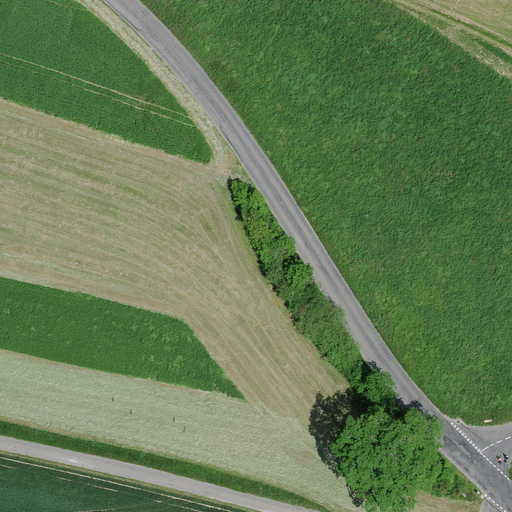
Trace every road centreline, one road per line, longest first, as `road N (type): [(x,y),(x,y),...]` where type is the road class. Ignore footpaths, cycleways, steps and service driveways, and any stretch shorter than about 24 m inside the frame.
road 1 (tertiary): [(119,0),(228,122),(380,360),(469,460)]
road 2 (unclassified): [(0,442),(296,511)]
